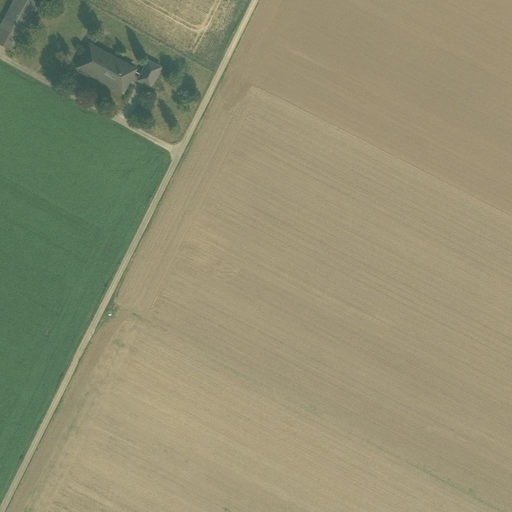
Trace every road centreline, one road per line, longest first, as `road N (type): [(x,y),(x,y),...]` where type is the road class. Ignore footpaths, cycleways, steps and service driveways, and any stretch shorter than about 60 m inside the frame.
road 1 (track): [(1,511),(179,153)]
road 2 (track): [(179,153),(255,0)]
